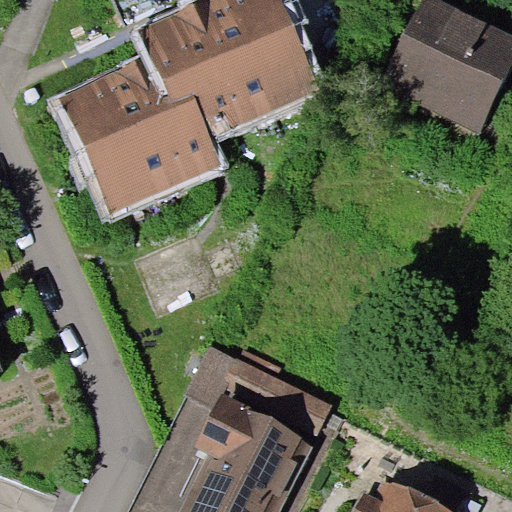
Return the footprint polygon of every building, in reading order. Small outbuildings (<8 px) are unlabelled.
[(280,0),(202,0),(136,29),(148,57),(61,95),(112,213),(224,164),(212,137),(320,90),(280,0)] [(511,69),(511,33),(446,0),(421,0),(379,80),(479,132),(511,69)] [(236,358),(211,345),(184,395),(213,411),(223,393),(229,381),(225,379),(236,358)] [(239,360),(236,358),(225,379),(229,381),(223,393),(251,407),(249,409),(316,442),(334,405),(277,377),(282,368),(244,349),(239,360)] [(251,407),(223,393),(213,411),(196,447),(209,454),(179,511),(281,511),(316,442),(249,409),(251,407)] [(461,511),(469,494),(437,479),(428,499),(454,511),(453,511),(461,511)] [(390,485),(382,481),(374,497),(362,491),(352,511),(453,511),(454,511),(428,499),(392,481),(390,485)]
